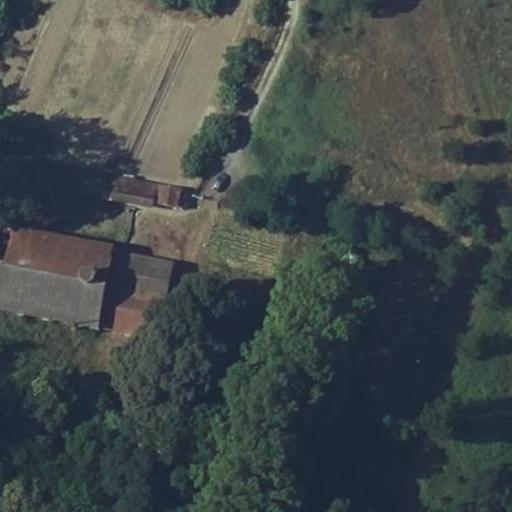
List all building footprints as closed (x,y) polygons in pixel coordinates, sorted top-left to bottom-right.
[(155,212),(156,205),(160,189),(57,167),(53,190),(155,212)] [(184,194),(160,189),(156,205),(181,210),(184,194)] [(0,230),(0,311),(98,332),(99,327),(158,339),(172,269),(113,257),(114,252),(0,230)] [(101,396),(68,390),(67,393),(58,435),(95,442),(96,434),(101,396)] [(47,479),(88,487),(95,442),(58,435),(47,479)]
